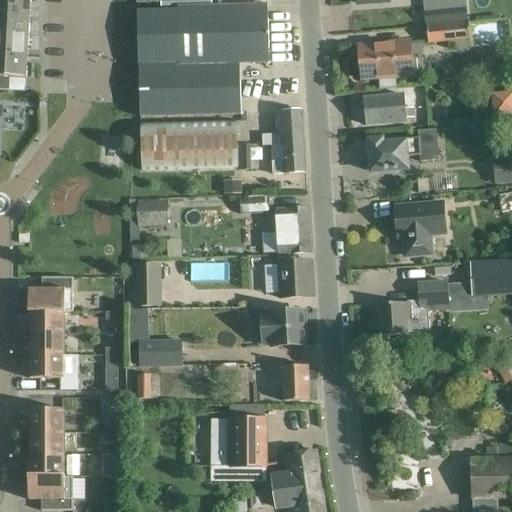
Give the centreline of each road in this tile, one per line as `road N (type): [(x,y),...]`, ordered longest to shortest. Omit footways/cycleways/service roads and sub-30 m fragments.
road 1 (tertiary): [(348,511),(308,0)]
road 2 (residential): [(0,202),(81,104),(80,0)]
